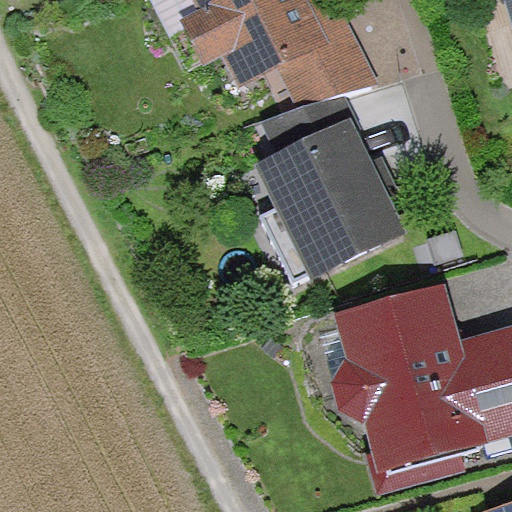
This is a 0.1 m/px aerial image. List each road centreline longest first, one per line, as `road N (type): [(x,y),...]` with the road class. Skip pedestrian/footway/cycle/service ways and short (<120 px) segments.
road 1 (track): [(0,71),(131,346),(227,511)]
road 2 (residential): [(511,236),(467,191),(419,98)]
